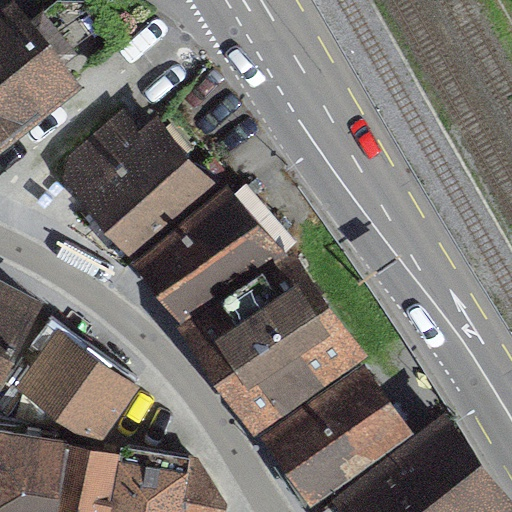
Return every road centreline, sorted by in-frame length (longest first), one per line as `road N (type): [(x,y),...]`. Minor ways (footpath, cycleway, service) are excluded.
road 1 (primary): [(246,0),(511,421)]
road 2 (residential): [(0,241),(105,303),(162,355),(216,421),(272,511)]
